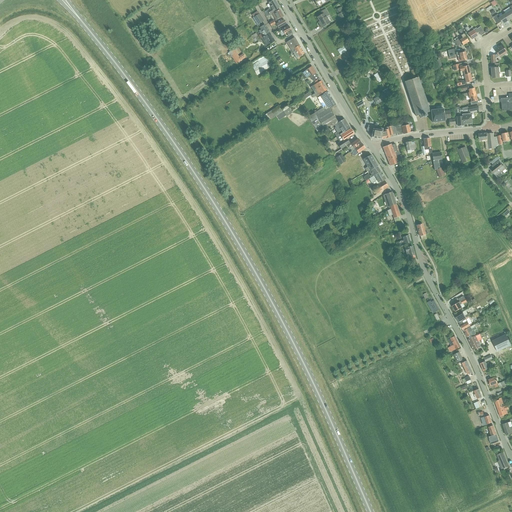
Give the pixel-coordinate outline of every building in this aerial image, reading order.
[(268,10),(265,12),(267,16),(271,15),(270,14),(275,12),(275,11),(279,9),(280,8),(279,8),(274,0),(269,3),(271,7),(269,8),(269,9),(268,10),(269,11),(268,11),(268,10)] [(322,15),(317,18),(320,23),(319,24),(322,28),(330,23),(326,17),(329,16),(326,9),(324,11),(322,7),(319,9),(321,12),(321,13),(322,15)] [(272,14),(276,21),(284,17),(279,10),(274,13),(272,14)] [(510,20),(506,14),(505,12),(502,14),(503,15),(500,17),(498,14),(494,17),(498,24),(501,22),(503,24),(510,20)] [(254,14),(252,15),(253,18),(253,19),(257,26),(258,25),(261,30),(259,31),(260,32),(264,38),(265,37),(266,37),(270,34),(265,25),(262,27),(260,24),(264,22),(260,14),(255,17),(254,14)] [(284,21),(276,25),(278,29),(286,24),(284,21)] [(283,31),(280,32),(282,36),(285,35),(287,38),(289,37),(293,34),(289,26),(288,26),(282,30),(283,31)] [(468,27),(465,28),(468,33),(472,40),(478,36),(472,27),(469,29),(468,27)] [(459,30),(460,33),(462,35),(461,35),(463,38),(460,40),(459,39),(455,41),(458,46),(462,44),(463,45),(469,42),(461,29),(459,30)] [(275,42),(270,34),(266,37),(265,37),(264,38),(260,32),(257,34),(261,39),(263,38),(265,40),(263,42),(266,46),(270,44),(270,45),(275,42)] [(295,38),(287,42),(292,51),(293,53),(296,58),(304,54),(299,45),(295,38)] [(346,45),(337,50),(340,55),(349,50),(346,45)] [(500,57),(507,52),(503,45),(495,50),(498,54),(495,55),(491,55),(492,64),(496,63),(496,59),(499,56),(500,57)] [(230,51),(228,53),(235,64),(238,63),(245,57),(244,55),(239,58),(233,49),(230,51)] [(459,62),(467,60),(465,52),(460,53),(459,52),(456,53),(457,56),(460,55),(460,57),(458,58),(459,62)] [(262,54),(251,66),(258,72),(269,61),(262,54)] [(459,64),(453,65),(454,71),(458,70),(460,70),(460,72),(463,71),(464,75),(470,74),(468,66),(463,67),(462,66),(459,66),(459,64)] [(327,91),(321,81),(320,79),(319,79),(316,76),(316,74),(315,73),(316,72),(314,69),(312,66),(307,69),(311,75),(310,76),(313,81),(315,80),(317,83),(313,86),(311,87),(315,93),(311,95),(313,98),(316,97),(320,95),(327,91)] [(410,99),(412,102),(411,102),(411,103),(412,103),(413,105),(412,106),(413,106),(414,109),(413,109),(414,109),(415,112),(414,112),(415,113),(416,115),(416,116),(416,117),(416,116),(419,115),(419,116),(419,115),(420,118),(421,118),(422,117),(422,118),(423,117),(425,116),(425,117),(426,117),(426,116),(427,116),(428,116),(427,115),(427,113),(429,112),(430,112),(428,107),(431,106),(428,100),(427,101),(427,100),(426,100),(425,98),(426,98),(425,97),(424,95),(425,95),(424,94),(423,91),(424,91),(422,87),(421,84),(422,84),(421,81),(420,81),(420,80),(419,80),(418,78),(419,78),(419,77),(417,78),(417,76),(416,76),(414,70),(411,71),(413,77),(412,78),(412,80),(405,82),(405,83),(406,86),(407,89),(408,92),(407,92),(409,96),(410,99)] [(357,83),(371,77),(369,71),(354,78),(357,83)] [(374,75),(378,83),(382,81),(377,73),(374,75)] [(470,74),(464,75),(465,80),(457,82),(457,86),(467,84),(466,83),(472,82),(470,74)] [(462,98),(476,95),(474,88),(468,90),(469,93),(461,95),(462,98)] [(387,91),(373,99),(376,105),(390,97),(387,91)] [(328,109),(330,109),(336,105),(328,92),(317,98),(319,101),(323,108),(321,109),(323,111),(328,109)] [(509,98),(501,98),(501,99),(502,102),(502,111),(511,109),(511,100),(511,101),(511,100),(511,94),(509,94),(509,98)] [(477,101),(476,95),(462,98),(462,101),(470,99),(471,102),(470,102),(471,106),(477,104),(477,101)] [(270,118),(270,119),(276,116),(276,115),(283,111),(291,106),(289,102),(281,107),(279,105),(267,113),(270,118)] [(436,107),(436,110),(431,111),(432,122),(433,122),(434,123),(436,123),(437,122),(444,121),(444,119),(450,118),(449,111),(443,112),(443,109),(443,106),(436,107)] [(323,111),(321,109),(309,117),(318,133),(325,129),(326,130),(334,125),(338,123),(330,109),(328,109),(323,111)] [(276,115),(276,116),(277,117),(279,120),(284,116),(286,115),(283,111),(276,115)] [(471,123),(470,114),(462,115),(462,117),(456,118),(457,126),(461,126),(461,124),(464,124),(464,125),(471,124),(471,123)] [(344,119),(338,123),(334,125),(336,127),(335,128),(337,132),(335,134),(336,137),(343,133),(350,128),(344,119)] [(395,126),(394,126),(396,133),(397,136),(398,135),(411,133),(408,123),(398,125),(395,126)] [(382,139),(383,131),(383,130),(375,129),(375,126),(368,125),(368,128),(367,128),(367,130),(370,132),(370,130),(373,130),(372,137),(382,139)] [(383,131),(382,139),(390,137),(389,134),(393,134),(396,133),(394,126),(388,127),(383,128),(383,130),(383,131)] [(343,133),(336,137),(340,142),(338,144),(341,149),(350,143),(347,138),(354,134),(351,129),(343,133)] [(487,133),(478,134),(480,141),(483,140),(483,142),(486,141),(485,140),(488,140),(489,149),(496,148),(500,148),(499,145),(498,136),(494,137),(493,133),(487,134),(487,133)] [(355,149),(361,144),(358,139),(348,146),(349,148),(353,146),(355,149)] [(425,153),(429,153),(429,154),(432,153),(431,148),(430,139),(423,139),(424,146),(421,147),(422,155),(425,155),(425,153)] [(411,152),(411,150),(415,149),(414,142),(411,142),(405,143),(407,151),(407,152),(408,153),(410,153),(411,152)] [(361,144),(355,149),(351,151),(355,156),(365,149),(361,144)] [(391,144),(383,148),(387,156),(390,166),(398,163),(403,161),(398,151),(396,147),(397,147),(395,144),(392,145),(391,144)] [(463,164),(471,161),(465,147),(458,150),(463,164)] [(441,153),(432,154),(433,156),(433,160),(435,170),(436,170),(440,178),(445,176),(441,168),(440,168),(439,160),(442,159),(441,156),(441,153)] [(338,157),(336,158),(340,165),(346,161),(345,160),(342,155),(338,157)] [(369,171),(378,166),(372,156),(371,155),(369,156),(363,159),(368,167),(365,169),(367,172),(369,171)] [(495,168),(491,170),(496,176),(498,175),(499,176),(500,176),(504,173),(502,171),(506,169),(503,165),(502,166),(500,163),(501,163),(499,160),(492,165),(495,168)] [(369,174),(364,177),(366,181),(369,179),(381,172),(378,166),(370,171),(369,171),(371,174),(370,175),(369,174)] [(386,179),(381,172),(369,179),(371,183),(377,179),(379,183),(373,187),(376,194),(388,187),(384,180),(386,179)] [(390,206),(396,204),(392,192),(387,193),(383,195),(384,199),(386,202),(384,203),(385,207),(390,206)] [(400,216),(396,204),(390,206),(388,207),(389,209),(387,210),(389,216),(393,215),(394,218),(400,216)] [(422,224),(417,226),(420,236),(421,236),(425,234),(427,234),(427,231),(425,232),(422,224)] [(404,239),(396,243),(398,248),(405,245),(405,244),(411,242),(409,235),(408,235),(403,237),(404,239)] [(412,246),(405,248),(402,249),(403,253),(406,252),(407,256),(409,256),(410,261),(416,260),(412,246)] [(465,299),(463,296),(458,299),(460,302),(452,306),(456,312),(462,308),(460,305),(462,303),(463,304),(467,301),(465,299)] [(431,301),(427,303),(434,313),(436,311),(440,310),(434,301),(434,300),(431,302),(431,301)] [(468,316),(470,315),(469,313),(468,314),(466,310),(463,312),(464,313),(456,317),(461,326),(464,323),(462,321),(462,320),(466,318),(468,316)] [(464,323),(461,326),(463,330),(471,327),(470,324),(472,323),(468,316),(466,318),(466,319),(462,321),(464,323)] [(476,328),(474,325),(471,327),(463,330),(467,337),(472,335),(473,336),(476,334),(474,330),(476,328)] [(477,335),(475,336),(468,339),(473,349),(480,346),(477,340),(478,339),(477,335)] [(497,351),(511,345),(506,335),(492,341),(497,351)] [(455,336),(451,338),(449,339),(452,346),(449,347),(451,352),(461,347),(460,345),(455,336)] [(463,359),(460,352),(454,355),(458,362),(463,359)] [(472,372),(467,361),(462,363),(467,374),(472,372)] [(485,361),(480,363),(483,371),(489,368),(490,368),(488,362),(487,362),(486,363),(485,361)] [(491,378),(488,379),(490,383),(491,386),(494,384),(495,387),(499,386),(499,387),(505,385),(503,381),(498,383),(497,380),(496,377),(497,377),(495,373),(490,375),(491,378)] [(474,391),(469,393),(473,402),(474,402),(475,401),(475,400),(477,399),(482,397),(479,389),(477,390),(474,391)] [(505,406),(504,403),(502,397),(499,398),(500,399),(495,401),(501,420),(509,417),(507,410),(509,409),(507,405),(505,406)] [(485,418),(482,419),(480,420),(480,423),(483,422),(485,426),(488,425),(487,424),(492,422),(489,415),(485,417),(485,418)] [(508,422),(503,424),(506,435),(510,434),(511,433),(511,426),(511,425),(511,421),(508,422)] [(492,435),(488,437),(491,444),(499,441),(497,437),(493,425),(489,427),(491,431),(490,432),(492,435)] [(498,461),(502,469),(509,466),(503,452),(497,455),(499,460),(498,461)]
